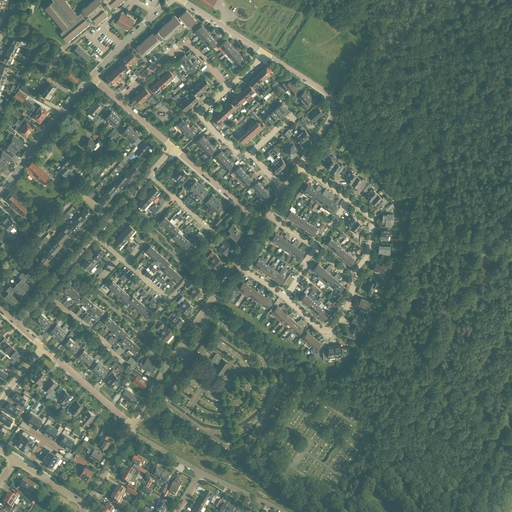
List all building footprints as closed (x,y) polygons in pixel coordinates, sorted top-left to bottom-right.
[(93,0),(87,5),(82,9),(81,9),(83,11),(77,15),(73,9),(72,9),(68,4),(65,0),(53,0),(53,1),(45,8),(49,13),(50,13),(58,24),(63,30),(60,32),(62,34),(61,34),(67,41),(89,23),(88,22),(90,21),(92,19),(92,20),(92,19),(93,18),(97,23),(98,23),(97,23),(102,19),(103,19),(103,18),(108,14),(104,9),(107,7),(108,9),(111,7),(113,5),(114,7),(114,6),(119,2),(120,2),(121,0),(93,0)] [(196,0),(210,9),(216,0),(196,0)] [(183,22),(191,15),(187,10),(186,10),(179,17),(183,22)] [(129,19),(121,14),(116,23),(122,26),(122,27),(129,30),(134,21),(130,18),(129,19)] [(176,28),(182,23),(175,15),(169,20),(176,28)] [(196,20),(191,15),(183,22),(188,28),(196,21),(196,20)] [(171,33),(176,28),(169,20),(164,25),(171,33)] [(198,35),(205,29),(202,25),(203,24),(202,23),(200,24),(201,26),(195,32),(198,35)] [(171,33),(164,25),(159,29),(158,30),(159,30),(164,36),(165,38),(171,33)] [(201,38),(208,32),(205,29),(198,35),(201,38)] [(160,40),(164,36),(159,30),(154,34),(160,40)] [(154,45),(160,40),(154,34),(153,32),(152,32),(147,37),(154,45)] [(204,42),(211,35),(208,32),(201,38),(204,42)] [(207,45),(214,39),(211,35),(204,42),(207,45)] [(21,41),(13,37),(12,41),(10,40),(9,42),(18,46),(21,41)] [(149,50),(154,45),(147,37),(142,42),(149,50)] [(210,49),(217,42),(214,39),(207,45),(210,49)] [(222,49),(230,43),(227,39),(219,46),(222,49)] [(15,52),(18,46),(9,42),(8,44),(10,45),(8,48),(15,52)] [(149,50),(142,42),(136,47),(136,46),(136,47),(143,55),(149,50)] [(225,53),(233,46),(230,43),(222,49),(225,53)] [(85,63),(90,57),(78,46),(72,52),(85,63)] [(228,56),(236,49),(233,46),(225,53),(228,56)] [(58,55),(63,51),(60,47),(55,52),(58,55)] [(15,52),(8,48),(7,51),(5,51),(4,53),(13,58),(15,52)] [(231,59),(239,53),(236,49),(228,56),(231,59)] [(132,61),(137,57),(132,51),(127,55),(132,61)] [(10,63),(13,58),(4,53),(3,56),(4,56),(3,60),(6,61),(10,63)] [(182,63),(191,55),(189,53),(187,55),(185,54),(179,59),(182,63)] [(234,63),(242,56),(239,53),(231,59),(234,63)] [(128,65),(132,61),(127,55),(122,59),(124,62),(128,65)] [(185,66),(191,61),(190,59),(193,56),(191,55),(182,63),(185,66)] [(42,59),(37,56),(34,62),(42,66),(46,58),(43,57),(42,59)] [(238,66),(245,60),(242,56),(234,63),(238,66)] [(55,60),(52,65),(59,68),(61,63),(55,60)] [(188,70),(197,61),(196,60),(193,62),(191,61),(185,66),(188,70)] [(191,73),(197,67),(196,66),(199,63),(197,61),(188,70),(191,73)] [(125,71),(130,67),(128,65),(124,62),(120,65),(125,71)] [(0,69),(6,72),(8,66),(1,64),(0,65),(0,69)] [(120,75),(125,71),(120,65),(115,70),(120,75)] [(269,68),(267,66),(262,70),(268,76),(274,70),(271,67),(269,68)] [(76,82),(78,79),(80,76),(72,70),(67,75),(75,82),(75,81),(76,82)] [(116,80),(120,75),(115,70),(110,74),(116,80)] [(170,80),(175,76),(170,70),(165,74),(170,80)] [(263,80),(268,76),(262,70),(258,74),(263,80)] [(47,79),(49,76),(39,71),(37,74),(47,79)] [(110,86),(112,84),(111,84),(116,80),(110,74),(106,78),(108,80),(106,82),(110,86)] [(166,84),(170,80),(165,74),(160,78),(166,84)] [(259,84),(263,80),(258,74),(253,78),(259,84)] [(207,87),(211,84),(204,77),(201,80),(207,87)] [(161,88),(166,84),(160,78),(156,82),(161,88)] [(254,88),(259,84),(253,78),(249,82),(254,88)] [(47,80),(43,86),(45,87),(52,92),(53,91),(54,92),(57,88),(56,87),(48,81),(47,80)] [(204,90),(207,87),(201,80),(197,83),(204,90)] [(294,86),(290,81),(287,84),(285,81),(280,85),(283,89),(285,87),(292,94),(298,89),(295,85),(294,86)] [(156,96),(158,94),(156,92),(161,88),(156,82),(151,86),(155,90),(152,92),(156,96)] [(200,93),(204,90),(197,83),(194,86),(200,93)] [(251,96),(255,92),(250,85),(245,89),(251,96)] [(43,86),(38,92),(41,95),(43,93),(50,98),(52,95),(51,94),(52,92),(45,87),(43,86)] [(200,93),(194,86),(190,89),(197,96),(199,95),(200,96),(201,95),(200,93)] [(146,88),(145,88),(141,92),(146,98),(152,92),(147,87),(146,88)] [(39,108),(25,98),(28,94),(19,88),(14,96),(19,99),(24,103),(25,104),(26,105),(26,106),(30,109),(31,107),(34,109),(37,111),(44,116),(45,114),(46,115),(48,112),(48,111),(41,106),(39,108)] [(196,102),(199,99),(197,97),(197,96),(190,89),(193,92),(189,95),(196,102)] [(246,100),(251,96),(245,89),(241,93),(246,100)] [(309,96),(304,91),(298,96),(304,103),(301,105),(305,110),(310,105),(308,103),(313,98),(310,95),(309,96)] [(141,102),(143,104),(141,102),(146,98),(141,92),(136,96),(141,102)] [(242,104),(246,100),(241,93),(236,97),(242,104)] [(193,105),(196,102),(189,95),(186,98),(193,105)] [(141,102),(136,96),(131,100),(138,108),(143,104),(141,102)] [(241,106),(240,105),(242,104),(236,97),(232,101),(239,110),(241,108),(241,106)] [(189,108),(193,105),(186,98),(183,101),(189,108)] [(94,124),(100,117),(100,116),(97,114),(103,106),(97,101),(88,111),(95,117),(93,119),(95,122),(94,124)] [(186,111),(189,108),(183,101),(179,104),(186,111)] [(231,113),(236,108),(231,102),(226,106),(231,113)] [(283,112),(288,108),(282,102),(278,106),(283,112)] [(227,116),(231,113),(226,106),(222,110),(227,116)] [(279,116),(283,112),(278,106),(273,110),(279,116)] [(314,121),(323,113),(317,107),(309,115),(308,114),(305,117),(309,121),(311,119),(314,121)] [(273,110),(272,109),(269,111),(268,110),(267,112),(274,120),(279,116),(273,110)] [(223,120),(227,116),(222,110),(217,114),(223,120)] [(42,121),(43,120),(42,119),(44,116),(37,111),(33,116),(40,122),(41,121),(42,121)] [(116,115),(112,111),(109,114),(107,112),(103,117),(105,119),(105,118),(110,122),(116,115)] [(270,124),(274,120),(267,112),(262,116),(270,124)] [(223,120),(217,114),(212,118),(221,128),(225,124),(223,120)] [(116,128),(120,123),(118,121),(121,119),(116,115),(110,122),(114,126),(114,127),(116,128)] [(31,123),(28,121),(28,120),(25,117),(22,121),(20,120),(18,122),(30,131),(32,128),(33,129),(34,127),(33,126),(34,126),(31,124),(31,123)] [(96,126),(102,119),(100,117),(94,124),(96,126)] [(180,128),(189,120),(187,118),(184,121),(183,119),(175,126),(178,129),(180,128)] [(183,131),(189,126),(187,124),(190,121),(189,120),(180,128),(183,131)] [(260,124),(257,120),(254,123),(260,130),(261,130),(260,129),(262,127),(263,128),(265,126),(262,122),(260,124)] [(18,123),(17,122),(15,124),(17,126),(15,129),(19,132),(19,131),(23,134),(24,134),(26,136),(27,135),(28,136),(29,134),(28,133),(30,131),(18,122),(18,123)] [(257,133),(260,130),(254,123),(251,126),(257,133)] [(122,133),(127,137),(134,130),(132,128),(133,127),(130,125),(130,126),(129,125),(122,133)] [(186,135),(195,126),(193,125),(190,127),(189,126),(183,131),(186,135)] [(189,138),(190,137),(195,133),(193,131),(196,128),(195,126),(186,135),(189,138)] [(257,133),(251,126),(248,129),(253,135),(256,132),(257,133)] [(306,140),(310,136),(302,126),(300,128),(302,130),(299,132),(306,140)] [(111,138),(112,136),(117,131),(114,128),(108,135),(110,137),(111,138)] [(251,139),(251,138),(250,137),(253,135),(248,129),(245,131),(251,139)] [(136,131),(134,130),(127,137),(136,145),(140,141),(136,138),(139,134),(138,133),(139,133),(137,131),(136,131)] [(115,139),(120,134),(117,131),(112,136),(111,138),(113,140),(115,138),(115,139)] [(248,141),(251,139),(245,131),(242,134),(248,141)] [(306,140),(299,132),(297,135),(295,133),(293,135),(301,144),(306,140)] [(248,141),(242,134),(238,137),(244,143),(247,141),(248,142),(248,141)] [(17,149),(21,144),(17,142),(19,139),(14,135),(12,138),(13,139),(9,144),(17,149)] [(199,145),(206,139),(203,135),(196,142),(199,145)] [(94,143),(89,138),(84,144),(87,147),(86,148),(89,151),(93,148),(95,150),(100,145),(101,146),(103,144),(99,139),(94,143)] [(202,149),(209,142),(206,139),(199,145),(202,149)] [(142,157),(151,147),(144,142),(136,152),(142,157)] [(205,152),(212,146),(209,142),(202,149),(205,152)] [(17,149),(9,144),(6,149),(3,146),(1,149),(3,151),(8,155),(10,152),(14,154),(17,149)] [(292,158),(297,154),(295,152),(298,149),(293,144),(286,151),(292,158)] [(208,156),(215,149),(212,146),(205,152),(208,156)] [(133,160),(136,156),(134,154),(135,153),(132,150),(128,156),(129,157),(131,158),(133,160)] [(217,161),(225,154),(221,150),(214,157),(217,161)] [(0,160),(7,165),(10,159),(7,157),(8,155),(3,151),(1,154),(2,154),(0,157),(0,160)] [(283,168),(276,161),(268,152),(263,156),(266,159),(267,158),(268,159),(269,159),(270,159),(270,160),(271,160),(271,161),(271,162),(271,163),(271,164),(270,164),(272,166),(271,167),(275,169),(277,171),(275,173),(276,174),(277,174),(278,174),(279,174),(279,173),(281,171),(280,170),(283,168)] [(331,157),(329,155),(330,153),(328,152),(323,159),(325,160),(324,163),(327,165),(326,166),(331,170),(336,162),(335,161),(336,160),(336,158),(336,157),(334,156),(333,156),(332,157),(331,157)] [(220,164),(228,157),(225,154),(217,161),(220,164)] [(78,165),(71,157),(68,160),(67,159),(64,162),(71,169),(74,167),(75,168),(78,165)] [(223,167),(231,161),(228,157),(220,164),(223,167)] [(283,168),(287,164),(280,157),(276,161),(283,168)] [(42,183),(50,175),(34,160),(26,168),(42,183)] [(231,161),(223,167),(226,171),(230,167),(232,170),(236,166),(234,164),(231,161)] [(67,177),(70,173),(69,172),(71,169),(64,162),(61,165),(62,166),(59,169),(67,177)] [(341,165),(336,162),(331,170),(336,173),(337,172),(338,173),(339,172),(340,172),(341,171),(344,173),(348,166),(345,164),(344,166),(341,164),(341,165)] [(86,173),(86,172),(90,168),(85,163),(81,168),(86,173)] [(135,174),(140,170),(134,164),(130,169),(135,174)] [(235,176),(246,166),(244,165),(243,167),(242,167),(241,167),(240,165),(237,168),(236,166),(232,170),(233,171),(232,173),(235,176)] [(348,166),(344,173),(349,176),(346,180),(351,184),(357,176),(352,172),(354,170),(354,169),(353,168),(349,165),(348,166)] [(238,179),(246,172),(245,171),(245,170),(247,168),(246,166),(235,176),(238,179)] [(131,179),(135,174),(130,169),(125,174),(131,179)] [(190,175),(183,169),(179,173),(177,171),(173,176),(183,184),(190,175)] [(240,183),(252,173),(250,172),(248,173),(247,174),(246,172),(238,179),(238,180),(237,180),(240,183)] [(250,184),(253,180),(251,178),(251,177),(251,176),(253,175),(252,173),(240,183),(243,187),(248,182),(250,184)] [(127,184),(131,179),(125,174),(121,178),(127,184)] [(362,179),(357,176),(351,184),(357,187),(358,185),(363,189),(369,182),(365,179),(365,180),(362,178),(362,179)] [(123,188),(127,184),(121,178),(117,183),(121,187),(123,188)] [(70,189),(74,184),(69,179),(65,183),(70,189)] [(189,196),(192,198),(202,185),(196,180),(191,186),(190,186),(188,188),(189,188),(187,190),(191,193),(189,196)] [(254,190),(264,182),(263,180),(261,182),(260,182),(259,182),(258,181),(251,186),(251,187),(249,189),(252,192),(254,190)] [(117,191),(121,187),(117,183),(115,181),(111,186),(113,188),(117,191)] [(257,193),(264,187),(263,186),(263,185),(265,183),(264,182),(254,190),(257,193)] [(61,193),(66,188),(60,183),(56,187),(61,193)] [(371,201),(378,193),(373,189),(374,188),(372,186),(373,185),(370,183),(364,190),(368,194),(367,197),(371,201)] [(307,196),(313,187),(308,184),(305,188),(303,186),(298,194),(300,195),(302,193),(307,196)] [(156,195),(160,190),(155,185),(150,190),(156,195)] [(202,198),(208,191),(202,185),(192,198),(194,200),(197,197),(198,198),(199,198),(201,199),(202,199),(202,198)] [(113,196),(117,191),(113,188),(111,186),(107,191),(113,196)] [(180,194),(185,189),(181,186),(177,191),(180,194)] [(260,197),(270,188),(268,187),(267,188),(266,188),(265,189),(264,187),(257,193),(260,197)] [(307,196),(312,199),(317,190),(313,187),(307,196)] [(268,200),(272,196),(269,193),(269,192),(269,191),(271,190),(270,188),(260,197),(263,200),(266,198),(268,200)] [(58,204),(69,193),(66,189),(55,200),(58,204)] [(154,201),(158,197),(156,195),(150,190),(146,194),(152,199),(152,200),(154,201)] [(317,190),(312,199),(316,202),(322,194),(317,190)] [(328,195),(330,192),(328,190),(325,195),(322,194),(316,202),(321,205),(322,203),(322,204),(327,197),(328,195)] [(109,201),(113,196),(107,191),(103,196),(109,201)] [(32,210),(13,193),(6,201),(11,206),(22,216),(27,211),(30,213),(32,210)] [(382,197),(378,193),(371,201),(376,205),(379,201),(384,206),(388,201),(383,196),(382,197)] [(146,194),(146,195),(145,194),(143,196),(144,197),(142,199),(148,204),(152,200),(152,199),(146,194)] [(208,212),(219,200),(213,194),(211,196),(208,200),(206,202),(210,205),(205,210),(208,212)] [(104,206),(109,201),(103,196),(98,200),(104,206)] [(332,200),(327,197),(322,204),(322,203),(321,205),(321,206),(326,209),(332,200)] [(143,209),(148,204),(142,199),(138,204),(143,209)] [(218,213),(225,205),(219,200),(208,212),(211,215),(215,210),(218,213)] [(333,214),(337,208),(334,207),(336,203),(332,200),(326,209),(330,212),(330,213),(333,214)] [(152,207),(156,212),(160,207),(159,205),(156,203),(154,206),(154,205),(152,207)] [(393,213),(394,207),(393,206),(388,210),(387,214),(383,214),(382,221),(386,221),(385,224),(392,225),(392,219),(392,218),(393,213)] [(87,217),(91,212),(86,207),(82,212),(87,217)] [(291,219),(295,213),(291,210),(286,216),(291,219)] [(83,222),(87,217),(82,212),(77,216),(83,222)] [(296,222),(300,216),(295,213),(291,219),(296,222)] [(16,225),(18,223),(16,222),(8,214),(6,217),(7,217),(5,219),(12,226),(15,224),(16,225)] [(76,215),(72,219),(73,221),(79,226),(83,222),(77,216),(76,215)] [(165,226),(170,220),(165,216),(160,222),(165,226)] [(300,225),(304,219),(300,216),(296,222),(300,225)] [(357,220),(353,216),(350,219),(347,217),(343,221),(346,224),(347,223),(351,227),(357,220)] [(217,226),(222,219),(219,217),(214,223),(217,226)] [(12,226),(5,219),(3,221),(2,221),(0,223),(8,230),(10,232),(12,230),(10,229),(12,226)] [(304,228),(309,222),(304,219),(300,225),(304,228)] [(169,230),(174,225),(170,220),(165,226),(169,230)] [(357,234),(361,229),(363,227),(361,225),(362,224),(357,220),(351,227),(355,231),(354,232),(357,234)] [(73,221),(69,226),(73,229),(75,231),(79,226),(73,221)] [(309,231),(313,225),(309,222),(304,228),(309,231)] [(236,240),(243,232),(233,223),(228,229),(231,231),(229,233),(236,240)] [(69,234),(73,229),(69,226),(67,224),(63,229),(69,234)] [(131,234),(135,230),(129,224),(125,229),(131,234)] [(177,231),(179,229),(174,225),(169,230),(174,234),(177,231)] [(313,234),(318,228),(313,225),(309,231),(313,234)] [(64,239),(69,234),(63,229),(59,234),(64,239)] [(121,234),(127,239),(131,234),(125,229),(123,231),(122,230),(120,233),(121,234)] [(391,236),(392,229),(383,229),(383,231),(381,231),(380,239),(387,240),(388,235),(391,236)] [(177,240),(182,235),(177,231),(174,234),(174,235),(172,236),(177,240)] [(276,243),(280,236),(275,233),(273,236),(271,235),(267,241),(269,242),(271,239),(276,243)] [(60,243),(64,239),(59,234),(55,238),(60,243)] [(123,244),(127,239),(121,234),(117,238),(123,244)] [(181,245),(187,239),(182,235),(177,240),(181,245)] [(226,256),(233,249),(228,245),(229,244),(221,236),(216,242),(222,247),(220,250),(226,256)] [(281,246),(285,239),(280,236),(276,243),(281,246)] [(50,243),(52,245),(58,250),(62,245),(60,243),(55,238),(50,243)] [(118,249),(123,244),(117,238),(112,243),(118,249)] [(330,247),(335,241),(331,238),(326,243),(330,247)] [(186,249),(191,243),(187,239),(181,245),(186,249)] [(285,249),(290,242),(285,239),(281,246),(285,249)] [(295,244),(297,241),(295,240),(294,243),(292,243),(292,244),(290,242),(285,249),(290,252),(294,245),(295,244)] [(334,251),(339,245),(335,241),(330,247),(334,251)] [(191,253),(196,247),(191,243),(186,249),(191,253)] [(54,255),(58,250),(52,245),(48,249),(54,255)] [(100,255),(105,250),(99,245),(94,250),(100,255)] [(150,255),(155,250),(150,245),(145,251),(150,255)] [(299,249),(294,245),(290,252),(295,256),(299,249)] [(338,254),(343,248),(339,245),(334,251),(338,254)] [(389,254),(390,246),(379,245),(378,253),(389,254)] [(342,258),(347,252),(343,248),(338,254),(342,258)] [(50,259),(54,255),(48,249),(44,254),(50,259)] [(300,263),(304,257),(301,256),(304,252),(299,249),(295,256),(299,259),(298,261),(300,263)] [(96,260),(96,259),(100,255),(94,250),(90,255),(96,260)] [(155,260),(160,254),(155,250),(150,255),(155,260)] [(217,270),(223,263),(219,259),(220,258),(212,251),(207,257),(210,260),(208,262),(217,270)] [(39,260),(40,259),(45,264),(50,259),(44,254),(42,252),(40,254),(39,254),(36,257),(39,260)] [(346,261),(351,256),(347,252),(342,258),(346,261)] [(159,264),(164,258),(160,254),(155,260),(159,264)] [(96,260),(90,255),(86,259),(94,266),(99,262),(96,259),(96,260)] [(350,265),(355,259),(351,256),(346,261),(350,265)] [(263,262),(263,261),(265,259),(262,257),(262,258),(259,257),(254,265),(258,268),(263,262)] [(164,268),(167,264),(169,262),(164,258),(159,264),(164,268)] [(89,272),(94,266),(86,259),(82,264),(86,267),(85,268),(89,272)] [(383,275),(388,264),(382,261),(381,265),(376,262),(372,270),(383,275)] [(263,271),(267,265),(263,262),(258,268),(263,271)] [(322,267),(318,263),(315,266),(313,265),(308,270),(310,272),(313,269),(317,273),(322,267)] [(172,268),(167,264),(164,268),(162,270),(167,274),(172,268)] [(267,274),(272,268),(267,265),(263,271),(267,274)] [(319,279),(327,271),(322,267),(317,273),(320,275),(317,278),(319,279)] [(329,272),(332,269),(330,267),(328,269),(327,271),(319,279),(323,283),(326,281),(331,274),(329,272)] [(172,278),(177,272),(172,268),(167,274),(172,278)] [(272,277),(276,271),(272,268),(267,274),(272,277)] [(20,273),(15,269),(13,271),(18,276),(21,278),(17,283),(25,291),(30,286),(25,281),(26,279),(20,274),(20,273)] [(38,277),(29,269),(25,274),(22,271),(20,274),(26,279),(28,277),(33,282),(38,277)] [(276,280),(281,274),(276,271),(272,277),(276,280)] [(176,282),(182,277),(177,272),(172,278),(176,282)] [(281,283),(285,277),(281,274),(276,280),(281,283)] [(330,284),(335,278),(331,274),(326,281),(330,284)] [(334,288),(339,282),(335,278),(330,284),(334,288)] [(249,283),(250,281),(249,279),(247,281),(247,282),(247,283),(246,283),(243,281),(241,284),(238,283),(234,289),(237,291),(238,290),(242,293),(248,285),(249,283)] [(378,286),(380,282),(374,279),(373,282),(368,280),(364,290),(372,293),(375,284),(378,286)] [(112,290),(117,285),(112,280),(107,286),(112,290)] [(192,282),(187,288),(191,291),(189,294),(197,301),(204,294),(199,290),(200,289),(192,282)] [(338,297),(343,291),(341,289),(344,286),(339,282),(334,288),(336,290),(335,292),(335,294),(338,297)] [(15,285),(12,283),(10,285),(8,287),(14,293),(15,291),(21,296),(25,291),(17,283),(15,285)] [(66,295),(72,288),(67,284),(61,291),(66,295)] [(117,295),(122,289),(117,285),(112,290),(117,295)] [(253,288),(248,285),(242,293),(247,296),(248,295),(253,288)] [(14,293),(8,287),(4,291),(7,294),(5,296),(13,304),(18,299),(12,294),(14,293)] [(260,291),(261,290),(262,288),(260,287),(258,290),(257,291),(253,298),(257,301),(262,294),(259,292),(260,292),(260,291)] [(72,298),(77,292),(72,288),(66,295),(68,298),(70,296),(72,298)] [(253,298),(257,291),(253,288),(248,295),(253,298)] [(121,299),(127,293),(122,289),(117,295),(121,299)] [(77,302),(78,300),(82,296),(77,292),(72,298),(77,302)] [(128,301),(131,297),(127,293),(121,299),(126,303),(128,301)] [(304,303),(309,297),(305,293),(300,299),(304,303)] [(260,307),(262,304),(267,297),(262,294),(257,301),(256,304),(260,307)] [(88,299),(83,295),(82,296),(78,300),(77,302),(79,304),(81,302),(83,305),(88,299)] [(138,299),(133,295),(131,297),(128,301),(132,305),(138,299)] [(188,315),(194,308),(190,304),(191,303),(182,296),(177,302),(183,307),(181,309),(188,315)] [(267,307),(272,300),(267,297),(262,304),(267,307)] [(308,306),(313,301),(309,297),(304,303),(308,306)] [(359,303),(358,307),(360,308),(359,311),(363,313),(365,309),(367,310),(368,307),(371,302),(361,298),(359,303)] [(88,309),(93,303),(88,299),(83,305),(88,309)] [(137,309),(142,304),(138,299),(132,305),(137,309)] [(312,310),(317,304),(313,301),(308,306),(312,310)] [(54,309),(46,302),(44,304),(45,305),(45,306),(47,306),(52,311),(54,309)] [(90,311),(92,313),(98,307),(93,303),(88,309),(86,310),(89,312),(90,311)] [(142,314),(147,308),(142,304),(137,309),(142,314)] [(283,308),(285,306),(283,304),(282,306),(282,307),(280,307),(280,308),(277,305),(275,308),(273,305),(268,313),(270,314),(271,313),(275,317),(282,309),(283,308)] [(316,314),(321,308),(317,304),(312,310),(316,314)] [(100,314),(102,311),(98,307),(92,313),(91,314),(95,318),(94,318),(96,321),(101,315),(100,314)] [(147,318),(152,312),(147,308),(142,314),(147,318)] [(320,317),(325,311),(321,308),(316,314),(320,317)] [(286,313),(282,309),(275,317),(279,321),(286,313)] [(178,330),(185,323),(180,319),(181,318),(173,310),(168,316),(174,321),(172,324),(178,330)] [(283,324),(294,313),(292,311),(290,313),(289,313),(288,315),(286,313),(279,321),(283,324)] [(324,321),(330,315),(325,311),(320,317),(324,321)] [(37,318),(35,320),(40,325),(46,317),(42,313),(41,312),(39,315),(37,317),(37,318)] [(288,328),(295,321),(292,318),(293,318),(293,316),(294,316),(295,315),(294,313),(283,324),(288,328)] [(68,321),(61,315),(57,319),(59,321),(61,319),(66,323),(68,321)] [(113,321),(108,316),(105,319),(104,318),(102,321),(108,326),(113,321)] [(46,317),(40,325),(45,329),(51,322),(52,323),(54,321),(50,318),(49,319),(46,317)] [(360,331),(362,325),(363,321),(361,321),(361,320),(353,317),(351,322),(353,323),(351,327),(360,331)] [(292,332),(299,324),(300,323),(302,321),(300,319),(299,321),(298,321),(297,322),(295,321),(288,328),(287,329),(291,333),(292,332)] [(112,331),(118,325),(113,321),(108,326),(112,330),(112,331)] [(167,343),(173,335),(169,331),(170,330),(162,323),(157,329),(163,334),(160,337),(167,343)] [(54,337),(62,328),(57,324),(49,333),(54,337)] [(299,336),(303,332),(301,331),(303,328),(299,324),(292,332),(296,336),(298,334),(299,336)] [(117,335),(122,329),(118,325),(112,331),(112,330),(110,333),(112,335),(115,333),(117,334),(117,335)] [(76,336),(80,331),(75,327),(71,332),(74,334),(74,333),(76,336)] [(357,336),(360,331),(351,327),(349,331),(347,330),(345,336),(353,339),(355,335),(357,336)] [(59,341),(65,334),(67,332),(62,328),(54,337),(59,341)] [(125,335),(127,333),(122,329),(117,335),(117,334),(115,336),(120,341),(125,335)] [(312,335),(307,332),(305,334),(304,333),(299,339),(304,344),(312,335)] [(125,345),(130,339),(125,335),(120,341),(125,345)] [(311,345),(316,339),(312,335),(304,344),(309,347),(311,345)] [(7,353),(12,347),(6,342),(7,341),(4,338),(0,343),(0,350),(2,348),(7,353)] [(68,349),(75,342),(70,338),(63,345),(68,349)] [(129,349),(135,343),(130,339),(125,345),(129,349)] [(315,354),(315,353),(320,347),(318,345),(321,342),(316,339),(311,345),(313,347),(311,349),(312,352),(315,354)] [(73,354),(79,346),(75,342),(68,349),(73,354)] [(134,353),(139,347),(135,343),(129,349),(134,353)] [(342,356),(342,353),(346,353),(346,347),(343,348),(343,349),(341,349),(340,345),(333,346),(335,357),(342,356)] [(323,359),(335,357),(333,346),(327,347),(327,351),(326,352),(326,350),(322,351),(323,359)] [(19,353),(12,347),(7,353),(12,358),(10,361),(13,364),(22,354),(20,351),(19,353)] [(82,362),(89,354),(84,350),(77,358),(82,362)] [(87,366),(93,358),(89,354),(82,362),(87,366)] [(221,375),(229,363),(216,354),(211,359),(218,364),(214,370),(221,375)] [(133,358),(131,357),(127,361),(131,365),(135,361),(135,360),(136,360),(133,358)] [(157,365),(147,358),(145,362),(142,360),(138,366),(146,372),(147,370),(152,373),(157,365)] [(98,362),(91,370),(96,374),(103,366),(104,365),(99,361),(98,362)] [(103,366),(96,374),(101,378),(107,370),(103,366)] [(130,366),(125,371),(129,374),(131,371),(137,376),(137,375),(140,377),(142,374),(136,370),(130,366)] [(34,372),(29,377),(31,379),(33,377),(36,379),(35,380),(38,383),(35,387),(38,389),(43,383),(41,381),(46,375),(40,369),(36,373),(34,372)] [(112,387),(112,388),(120,379),(114,374),(106,382),(109,385),(108,386),(111,388),(112,387)] [(296,383),(300,378),(295,374),(291,380),(296,383)] [(143,388),(147,382),(140,377),(137,375),(137,376),(133,381),(143,388)] [(50,379),(43,387),(49,393),(46,395),(46,398),(49,398),(53,393),(55,391),(53,389),(57,384),(50,379)] [(123,387),(118,394),(132,404),(137,397),(126,389),(123,387)] [(64,407),(68,403),(66,400),(70,395),(65,391),(59,398),(61,401),(59,403),(64,407)] [(13,397),(12,398),(24,406),(30,397),(24,394),(22,397),(16,393),(15,393),(13,397)] [(75,416),(78,412),(82,406),(77,401),(69,410),(75,416)] [(6,408),(6,409),(18,416),(21,411),(22,411),(24,408),(18,404),(16,407),(9,403),(9,404),(6,407),(6,408)] [(30,417),(27,422),(28,423),(27,424),(30,426),(31,425),(32,425),(38,416),(39,415),(31,410),(27,415),(30,417)] [(85,431),(89,426),(87,424),(94,416),(88,411),(82,419),(85,422),(81,427),(85,431)] [(0,419),(5,423),(3,425),(9,429),(11,426),(10,425),(13,420),(2,413),(2,414),(0,415),(0,419)] [(38,416),(32,425),(32,426),(32,427),(35,429),(35,428),(36,428),(41,421),(43,423),(47,418),(44,416),(42,419),(38,416)] [(46,428),(43,433),(44,433),(44,434),(47,437),(53,427),(54,427),(54,426),(50,424),(52,420),(48,418),(43,426),(46,428)] [(53,427),(47,437),(51,439),(51,438),(52,439),(55,434),(58,436),(63,428),(60,425),(57,430),(54,427),(53,427)] [(0,436),(1,437),(4,432),(6,433),(8,430),(3,426),(1,429),(0,428),(0,436)] [(63,436),(59,443),(64,446),(71,435),(66,433),(67,431),(64,429),(61,434),(63,436)] [(99,435),(101,436),(97,443),(106,448),(110,441),(107,439),(110,434),(103,429),(99,435)] [(23,434),(20,439),(22,440),(30,446),(33,441),(33,440),(27,437),(29,434),(24,430),(22,433),(23,434)] [(71,435),(64,446),(65,446),(64,447),(67,449),(68,448),(69,449),(73,442),(76,444),(79,438),(76,436),(75,438),(71,435)] [(15,443),(13,446),(19,450),(21,447),(26,451),(30,446),(22,440),(20,439),(16,444),(15,443)] [(101,456),(103,453),(100,451),(102,449),(89,441),(84,439),(81,444),(86,447),(93,451),(90,455),(97,460),(100,455),(101,456)] [(48,451),(45,454),(46,455),(46,456),(54,461),(56,462),(56,463),(57,463),(60,458),(61,459),(63,456),(57,451),(55,454),(49,451),(48,452),(48,451)] [(88,458),(76,452),(73,458),(84,464),(88,458)] [(43,460),(42,461),(48,465),(46,467),(52,471),(54,468),(53,467),(56,463),(56,462),(54,461),(46,456),(43,460)] [(135,457),(132,462),(135,464),(132,467),(138,471),(140,468),(141,467),(139,467),(141,463),(143,464),(146,460),(138,456),(137,459),(135,457)] [(82,470),(82,471),(79,476),(87,480),(90,475),(91,475),(92,474),(92,473),(92,472),(93,471),(85,466),(84,469),(83,469),(82,469),(82,470)] [(140,468),(138,471),(148,477),(150,474),(146,472),(146,471),(140,468)] [(128,469),(125,475),(134,480),(134,479),(134,480),(135,480),(140,473),(133,469),(132,471),(128,469)] [(159,481),(165,473),(158,469),(153,478),(159,481)] [(167,483),(171,476),(165,473),(159,481),(158,483),(161,485),(164,481),(167,483)] [(125,475),(122,480),(128,484),(130,481),(133,483),(136,485),(137,484),(139,485),(140,483),(138,482),(135,480),(134,480),(134,479),(134,480),(125,475)] [(177,493),(181,486),(177,484),(179,480),(177,478),(169,492),(172,493),(173,491),(177,493)] [(25,480),(24,480),(22,483),(23,484),(21,487),(23,489),(22,490),(25,492),(24,493),(24,494),(30,484),(25,480)] [(34,494),(32,493),(36,487),(30,484),(24,494),(26,495),(27,494),(30,496),(30,495),(32,497),(34,494)] [(125,495),(124,493),(126,491),(118,487),(114,493),(122,497),(123,498),(125,495)] [(148,489),(145,487),(142,491),(150,496),(153,492),(147,489),(148,489)] [(213,500),(214,497),(205,491),(201,497),(207,501),(209,498),(213,500)] [(123,510),(125,507),(118,503),(122,497),(114,493),(111,499),(117,503),(116,505),(118,507),(118,508),(123,510)] [(14,497),(9,494),(6,499),(15,505),(18,500),(22,503),(24,500),(16,495),(14,497)] [(205,509),(207,506),(205,505),(207,501),(201,497),(197,505),(203,508),(205,509)] [(9,511),(13,511),(14,511),(16,509),(13,507),(15,505),(6,499),(3,504),(8,508),(7,510),(9,511)] [(165,511),(169,505),(160,500),(156,506),(165,511)] [(227,506),(225,504),(222,502),(219,507),(222,509),(219,511),(228,511),(232,507),(228,505),(227,506)]
